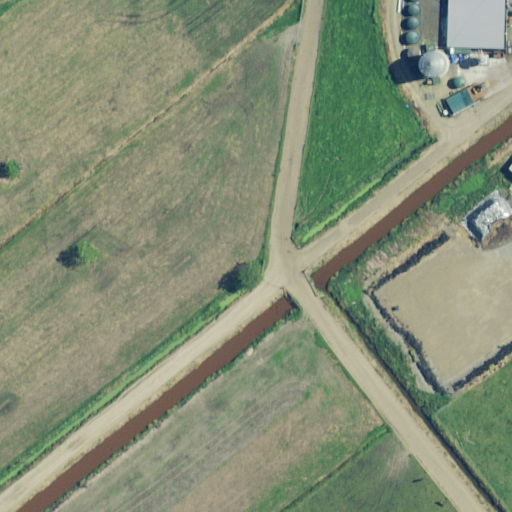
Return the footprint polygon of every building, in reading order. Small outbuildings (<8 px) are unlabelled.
[(405,0),(405,17),(404,29),(404,42),(417,43),(417,30),(418,17),(418,0),(405,0)] [(447,0),(446,46),(502,48),(503,0),(447,0)] [(428,50),(427,51),(425,52),(423,53),(421,54),(419,56),(418,59),(418,61),(417,63),(417,66),(418,68),(419,70),(420,72),(422,74),(424,76),(426,77),(428,78),(430,78),(433,78),(435,77),(437,76),(439,75),(441,73),(443,72),(444,69),(445,67),(445,65),(445,62),(444,60),(443,58),(442,56),(441,54),(439,52),(437,51),(434,50),(432,50),(429,50),(428,50)] [(462,73),(450,79),(455,90),(467,85),(462,73)] [(481,98),(474,85),(446,100),(452,113),(481,98)]
